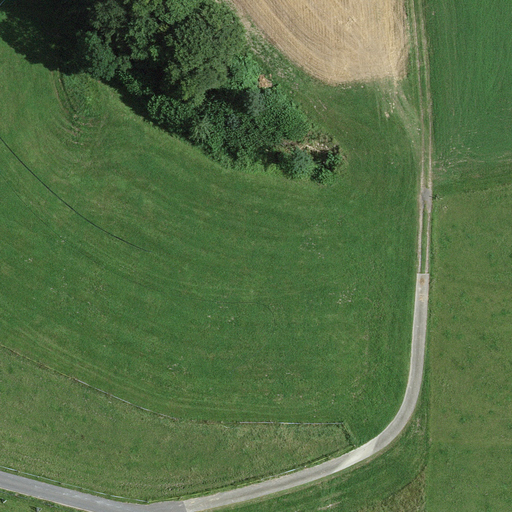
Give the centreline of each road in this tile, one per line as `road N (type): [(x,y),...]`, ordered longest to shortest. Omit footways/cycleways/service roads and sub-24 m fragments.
road 1 (track): [(415,0),(427,121),(415,387),(405,419),(386,443),(350,463),(178,511)]
road 2 (unclassified): [(116,511),(0,480)]
